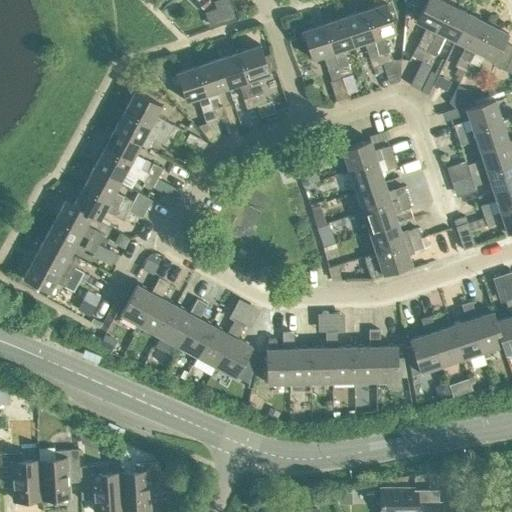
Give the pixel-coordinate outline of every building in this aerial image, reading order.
[(207,0),(201,0),(198,4),(203,9),(210,2),(207,0)] [(410,56),(420,60),(448,3),(442,0),(424,0),(415,20),(426,25),(410,56)] [(385,2),(363,9),(381,63),(392,59),(388,49),(383,34),(395,30),(385,2)] [(444,35),(454,40),(468,12),(448,3),(420,60),(429,65),(444,35)] [(216,8),(205,12),(210,26),(221,22),(216,8)] [(363,9),(343,16),(352,45),(363,41),(368,56),(372,66),(380,63),(381,63),(363,9)] [(457,66),(464,70),(487,22),(468,12),(454,40),(464,45),(459,55),(454,65),(457,66)] [(343,16),(322,23),(340,77),(351,73),(347,63),(342,48),(352,45),(343,16)] [(464,70),(473,74),(478,65),(483,54),(493,59),(492,63),(503,69),(511,50),(511,45),(503,41),(507,32),(487,22),(464,70)] [(340,77),(322,23),(301,30),(311,58),(322,55),(327,69),(331,80),(340,77)] [(259,43),(238,51),(256,105),(266,101),(263,91),(262,91),(257,76),(269,72),(259,43)] [(238,51),(218,57),(227,86),(238,83),(243,97),(242,98),(246,108),(256,105),(238,51)] [(218,57),(197,64),(209,99),(209,98),(219,95),(217,90),(227,86),(218,57)] [(380,63),(372,66),(374,74),(382,72),(380,63)] [(209,99),(197,64),(176,71),(185,100),(197,96),(205,121),(215,118),(212,108),(212,107),(209,98),(209,99)] [(457,66),(453,74),(461,77),(464,70),(457,66)] [(428,94),(437,75),(430,71),(420,91),(428,94)] [(346,93),(340,77),(331,80),(328,80),(335,100),(347,96),(346,93)] [(134,89),(123,109),(177,138),(182,129),(155,114),(161,104),(134,89)] [(465,107),(472,129),(501,119),(494,98),(465,107)] [(266,101),(256,105),(259,116),(274,111),(270,100),(266,101)] [(222,104),(212,107),(212,108),(215,118),(225,115),(222,104)] [(113,128),(140,143),(147,146),(152,137),(172,148),(177,138),(123,109),(113,128)] [(472,129),(478,149),(507,139),(501,119),(472,129)] [(453,124),(456,134),(466,130),(463,120),(453,124)] [(113,128),(103,147),(156,177),(161,168),(134,153),(140,143),(113,128)] [(466,130),(456,134),(459,144),(470,140),(466,130)] [(466,164),(470,175),(511,160),(511,138),(508,140),(507,139),(478,149),(482,159),(476,161),(466,164)] [(341,148),(348,169),(376,160),(369,139),(341,148)] [(379,148),(382,158),(392,155),(389,145),(379,148)] [(103,147),(92,166),(119,180),(124,171),(152,185),(156,177),(103,147)] [(392,155),(382,158),(385,168),(396,165),(392,155)] [(348,169),(354,190),(383,180),(376,160),(348,169)] [(492,190),(511,183),(511,160),(470,175),(473,184),(489,179),(492,190)] [(92,166),(82,185),(127,209),(132,200),(122,195),(114,190),(119,180),(92,166)] [(361,210),(390,201),(396,199),(406,195),(412,193),(408,183),(387,190),(383,180),(354,190),(361,210)] [(511,183),(492,190),(499,211),(511,206),(511,183)] [(82,185),(72,203),(72,204),(90,214),(90,215),(98,220),(104,209),(112,213),(122,219),(127,209),(82,185)] [(406,195),(396,199),(399,209),(409,206),(406,195)] [(80,233),(88,237),(98,243),(103,233),(93,228),(85,224),(90,215),(90,214),(72,204),(72,203),(64,199),(53,219),(80,233)] [(361,210),(368,231),(397,221),(390,201),(361,210)] [(479,205),(483,216),(494,212),(490,201),(479,205)] [(511,206),(499,211),(506,232),(511,230),(511,206)] [(494,212),(483,216),(483,217),(467,222),(469,230),(486,225),(496,221),(494,212)] [(53,219),(43,238),(70,252),(80,233),(53,219)] [(368,231),(375,252),(420,237),(416,226),(406,230),(406,229),(400,231),(397,221),(368,231)] [(319,233),(330,230),(328,223),(316,227),(319,233)] [(98,243),(88,237),(83,247),(93,252),(98,243)] [(420,237),(375,252),(363,255),(371,277),(411,263),(407,252),(413,250),(423,247),(420,237)] [(33,257),(77,281),(84,284),(89,275),(82,272),(82,271),(73,266),(78,257),(70,252),(43,238),(33,257)] [(77,281),(33,257),(22,276),(49,291),(54,280),(72,290),(77,281)] [(157,265),(147,259),(142,268),(153,274),(157,265)] [(511,271),(510,267),(489,274),(498,300),(511,295),(511,271)] [(154,284),(164,289),(168,282),(158,277),(154,284)] [(119,313),(139,324),(155,294),(150,291),(135,283),(119,313)] [(139,324),(158,334),(174,304),(160,296),(164,289),(154,284),(150,291),(155,294),(139,324)] [(89,314),(100,297),(88,290),(78,307),(89,314)] [(250,322),(257,304),(234,296),(227,314),(250,322)] [(192,305),(202,310),(206,303),(196,297),(192,305)] [(460,304),(463,312),(474,308),(471,301),(460,304)] [(158,334),(177,345),(193,314),(188,312),(174,304),(158,334)] [(177,345),(196,355),(212,325),(198,317),(202,310),(192,305),(188,312),(193,314),(177,345)] [(482,350),(501,344),(502,343),(495,320),(492,310),(476,316),(474,308),(463,312),(465,319),(471,318),(482,350)] [(502,343),(501,344),(504,353),(511,350),(511,313),(509,315),(495,320),(502,343)] [(419,318),(422,325),(433,322),(430,314),(419,318)] [(234,318),(230,325),(240,330),(244,323),(234,318)] [(450,324),(461,357),(482,350),(471,318),(465,319),(450,324)] [(422,325),(425,333),(430,331),(440,364),(461,357),(450,324),(435,329),(433,322),(422,325)] [(196,355),(215,365),(231,335),(226,332),(212,325),(196,355)] [(231,335),(215,365),(235,376),(251,345),(236,337),(240,330),(230,325),(226,332),(231,335)] [(368,337),(379,337),(379,329),(368,329),(368,337)] [(325,330),(325,338),(336,338),(336,330),(325,330)] [(281,331),(282,339),(293,339),(293,331),(281,331)] [(430,331),(425,333),(408,338),(410,344),(406,346),(410,374),(419,371),(440,364),(430,331)] [(116,340),(105,334),(99,344),(111,350),(116,340)] [(287,347),(282,347),(276,347),(276,337),(267,337),(265,348),(266,382),(288,381),(287,347)] [(406,375),(403,357),(396,357),(396,344),(379,345),(379,337),(368,337),(368,345),(374,345),(375,379),(397,379),(397,375),(406,375)] [(331,346),(332,380),(353,380),(352,345),(336,346),(336,338),(325,338),(325,346),(331,346)] [(282,339),(282,347),(287,347),(288,381),(310,381),(309,347),(293,347),(293,339),(282,339)] [(352,345),(353,380),(375,379),(374,345),(368,345),(352,345)] [(309,347),(310,381),(332,380),(331,346),(325,346),(309,347)] [(455,382),(448,384),(452,396),(459,393),(455,382)] [(54,458),(38,459),(40,496),(68,494),(67,481),(79,480),(78,465),(79,465),(77,447),(54,449),(54,458)] [(21,451),(0,452),(0,485),(11,485),(12,498),(40,496),(38,459),(21,460),(21,451)] [(135,470),(119,472),(121,509),(149,507),(148,494),(160,493),(158,460),(135,462),(135,470)] [(102,464),(79,465),(78,465),(79,480),(80,498),(92,498),(93,511),(121,509),(119,472),(102,473),(102,464)] [(437,511),(438,501),(413,502),(413,488),(383,488),(383,501),(379,502),(379,507),(381,507),(380,511),(437,511)] [(351,501),(351,490),(337,490),(337,501),(351,501)]
